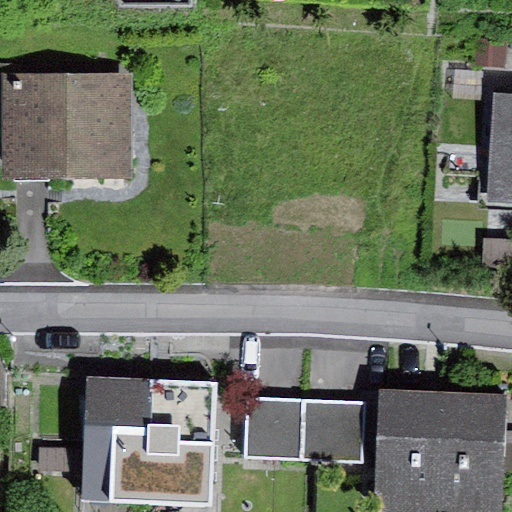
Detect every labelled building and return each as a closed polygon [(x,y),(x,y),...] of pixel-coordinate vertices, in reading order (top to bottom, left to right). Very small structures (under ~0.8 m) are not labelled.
[(9,66),(0,66),(0,119),(1,120),(2,183),(131,182),(131,79),(9,80),(9,66)] [(511,96),(496,96),(489,204),(511,206),(511,96)] [(153,382),(88,380),(83,507),(149,508),(153,382)] [(214,384),(153,382),(149,508),(210,510),(214,384)] [(439,511),(444,395),(382,394),(376,511),(439,511)] [(505,397),(444,395),(439,511),(500,511),(502,475),(503,431),(505,397)] [(365,407),(248,402),(245,463),(362,468),(365,407)] [(511,431),(503,431),(502,475),(511,475),(511,431)] [(76,452),(43,450),(42,472),(76,474),(76,452)]
